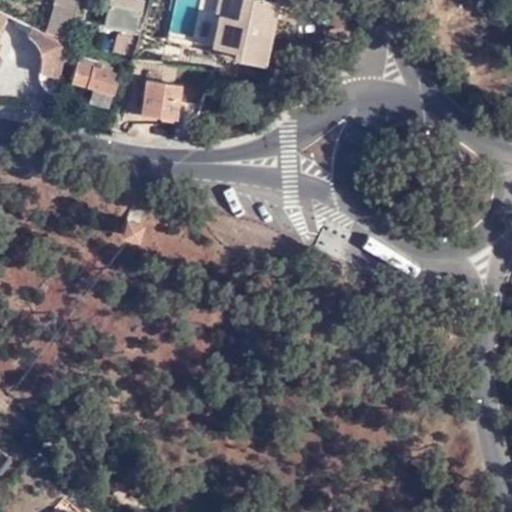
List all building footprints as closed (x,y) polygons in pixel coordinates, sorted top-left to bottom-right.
[(54,0),(53,4),(74,10),(76,0),(54,0)] [(118,31),(134,34),(141,3),(132,0),(108,0),(102,26),(118,31)] [(216,0),(214,13),(217,14),(223,15),(226,0),(216,0)] [(226,0),(223,15),(264,23),(270,25),(276,1),(275,0),(226,0)] [(45,34),(64,43),(74,10),(53,4),(45,34)] [(223,15),(217,14),(211,46),(235,51),(233,58),(262,64),(267,40),(260,38),(264,23),(223,15)] [(38,71),(58,75),(64,43),(45,34),(29,26),(15,20),(13,26),(26,32),(26,33),(25,32),(24,35),(35,45),(38,51),(39,61),(38,71)] [(260,38),(267,40),(270,25),(264,23),(260,38)] [(133,39),(134,34),(118,31),(118,35),(133,39)] [(129,57),(133,39),(118,35),(115,35),(112,52),(129,57)] [(79,56),(77,60),(118,74),(120,70),(79,56)] [(118,74),(77,60),(71,80),(92,87),(111,94),(118,74)] [(54,94),(56,84),(58,75),(38,71),(38,78),(41,85),(46,90),(52,94),(54,94)] [(174,117),(180,85),(144,79),(139,111),(174,117)] [(54,94),(52,107),(68,113),(74,90),(56,84),(54,94)] [(111,94),(92,87),(88,102),(107,108),(111,94)] [(136,237),(141,221),(124,215),(119,231),(136,237)]
